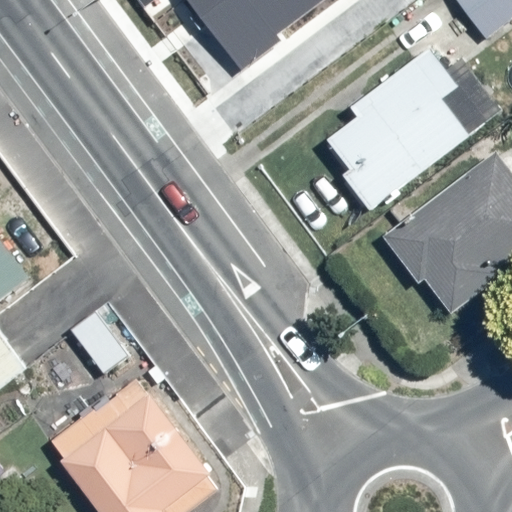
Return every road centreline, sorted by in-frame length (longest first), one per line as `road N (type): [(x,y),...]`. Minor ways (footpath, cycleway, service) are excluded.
road 1 (secondary): [(10,0),(345,447)]
road 2 (secondary): [(345,447),(397,427),(451,443),(471,463)]
